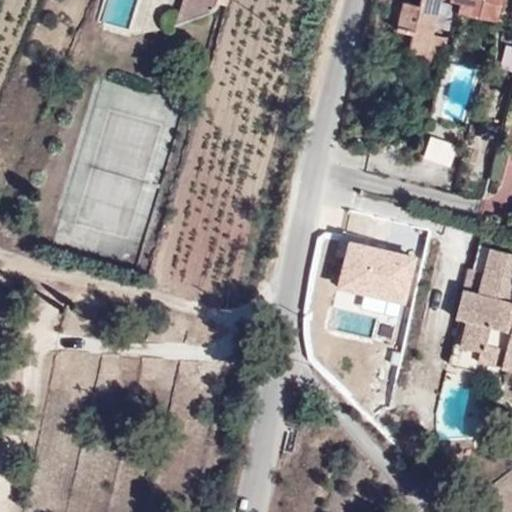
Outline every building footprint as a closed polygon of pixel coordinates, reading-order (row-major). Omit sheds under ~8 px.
[(104,0),(100,19),(129,25),(134,0),(104,0)] [(195,0),(193,7),(224,15),(228,0),(195,0)] [(503,41),(511,7),(480,0),(459,0),(456,22),(470,25),(484,28),(481,37),(503,41)] [(447,87),(453,58),(437,53),(446,8),(425,2),(421,22),(402,20),(396,50),(417,55),(412,81),(447,87)] [(185,34),(222,19),(224,15),(193,7),(185,34)] [(443,23),(438,47),(458,51),(463,27),(443,23)] [(481,37),(484,28),(470,25),(469,35),(481,37)] [(397,278),(403,248),(382,245),(377,275),(397,278)] [(511,261),(492,257),(480,301),(466,297),(458,328),(469,331),(463,355),(484,361),(481,371),(511,379),(511,261)]
